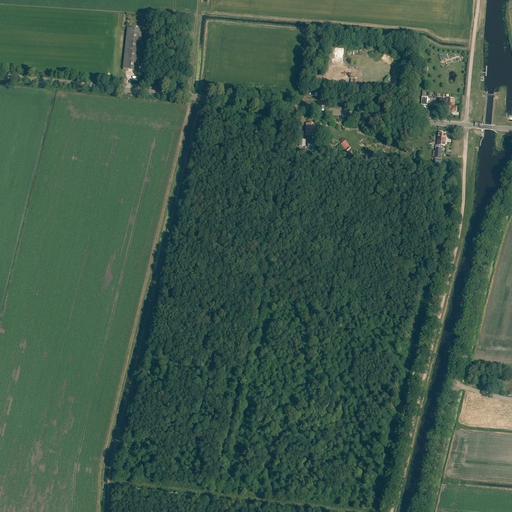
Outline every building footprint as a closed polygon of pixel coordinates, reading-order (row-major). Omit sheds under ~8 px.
[(127,28),(123,70),(137,71),(142,29),(127,28)] [(447,105),(444,105),(444,111),(457,112),(457,106),(453,106),(454,99),(448,98),(448,99),(439,98),(438,104),(447,105)] [(308,125),(306,125),(305,136),(315,137),(316,126),(313,125),(313,124),(308,124),(308,125)] [(447,140),(446,139),(447,135),(439,134),(437,146),(436,146),(435,159),(441,160),(442,150),(441,150),(442,146),(445,147),(446,143),(447,142),(447,140)] [(341,144),(345,149),(350,145),(345,140),(341,144)]
